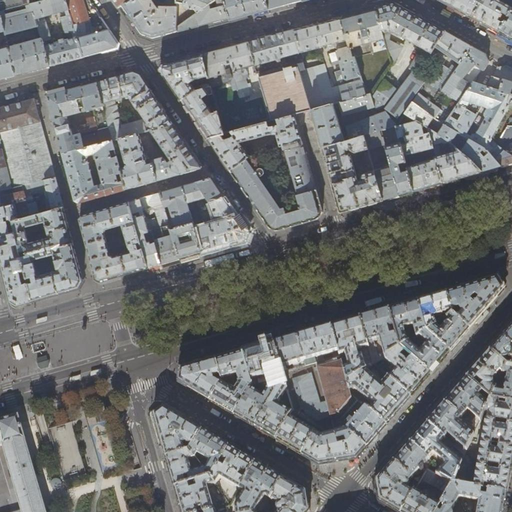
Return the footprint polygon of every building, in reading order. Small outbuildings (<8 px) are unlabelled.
[(0,16),(1,16),(0,12),(0,11),(5,10),(23,5),(23,6),(26,5),(30,4),(43,1),(42,0),(6,0),(7,2),(0,3),(0,16)] [(65,0),(46,0),(43,1),(30,4),(37,26),(41,39),(49,66),(66,62),(83,57),(65,0)] [(88,0),(65,0),(83,57),(98,53),(117,48),(118,44),(102,20),(88,0)] [(112,0),(118,8),(122,5),(129,0),(112,0)] [(177,0),(129,0),(122,5),(141,34),(148,36),(153,38),(169,34),(177,32),(177,29),(177,3),(177,0)] [(181,3),(184,5),(185,7),(191,10),(193,9),(196,10),(198,13),(216,0),(177,0),(177,3),(181,3)] [(229,18),(224,0),(216,0),(198,13),(177,29),(177,32),(208,24),(229,18)] [(266,0),(224,0),(229,18),(230,20),(252,14),(269,9),(266,0)] [(266,0),(269,9),(286,5),(302,0),(266,0)] [(511,0),(438,0),(469,17),(511,40),(511,0)] [(30,4),(26,5),(28,13),(7,18),(5,10),(0,11),(0,12),(1,16),(5,35),(37,26),(30,4)] [(375,9),(376,10),(384,39),(392,63),(394,63),(404,44),(402,43),(404,38),(432,53),(435,47),(445,32),(416,16),(393,4),(375,9)] [(358,15),(342,19),(353,57),(355,57),(356,56),(354,46),(384,39),(376,10),(358,15)] [(1,16),(0,16),(0,39),(2,48),(0,49),(0,79),(4,78),(15,75),(8,47),(5,35),(1,16)] [(318,24),(295,30),(301,53),(329,45),(330,49),(335,48),(337,54),(331,56),(334,67),(340,65),(342,70),(335,72),(338,80),(341,79),(342,81),(353,78),(354,81),(332,88),(325,64),(306,69),(306,70),(301,72),(312,110),(367,94),(355,57),(353,57),(342,19),(341,18),(318,24)] [(301,53),(295,30),(271,36),(249,42),(257,73),(262,72),(260,64),(278,59),(280,67),(304,61),(301,53)] [(445,32),(435,47),(460,63),(457,68),(452,65),(449,69),(443,65),(431,83),(428,82),(413,103),(443,125),(449,116),(453,111),(472,84),(463,78),(473,63),(483,70),(483,71),(489,62),(485,54),(476,49),(458,39),(445,32)] [(41,39),(8,47),(15,75),(32,71),(49,66),(41,39)] [(208,77),(210,83),(211,87),(213,95),(218,112),(224,134),(230,133),(267,123),(270,122),(257,73),(249,42),(224,49),(202,55),(208,77)] [(426,81),(426,80),(418,76),(422,69),(429,57),(422,53),(420,56),(417,54),(409,69),(414,72),(385,109),(397,119),(426,81)] [(208,77),(202,55),(190,58),(163,65),(161,70),(178,94),(182,100),(196,91),(211,87),(210,83),(194,88),(190,83),(193,81),(208,77)] [(304,61),(280,67),(262,72),(257,73),(270,122),(277,120),(295,115),(295,116),(302,114),(311,111),(311,110),(312,110),(301,72),(306,70),(306,69),(304,61)] [(457,121),(449,116),(443,125),(486,149),(488,145),(493,149),(490,154),(501,166),(511,163),(511,68),(510,67),(506,65),(497,67),(486,86),(474,82),(472,84),(453,111),(461,116),(457,121)] [(430,74),(422,69),(418,76),(426,80),(430,74)] [(147,86),(139,75),(134,73),(115,78),(97,83),(113,140),(138,133),(150,130),(173,124),(160,105),(147,86)] [(371,93),(370,93),(374,108),(384,105),(397,88),(382,77),(371,93)] [(112,140),(113,140),(97,83),(70,90),(46,96),(62,154),(112,140)] [(205,96),(213,95),(211,87),(196,91),(182,100),(192,116),(208,139),(219,135),(224,134),(218,112),(212,113),(202,99),(205,96)] [(370,93),(367,94),(312,110),(311,110),(311,111),(319,137),(322,148),(364,136),(381,131),(396,126),(386,112),(345,127),(348,138),(343,139),(335,109),(339,108),(342,117),(374,108),(370,93)] [(0,141),(6,167),(0,168),(0,190),(22,186),(55,178),(38,113),(34,99),(14,104),(3,107),(0,108),(0,141)] [(413,103),(405,114),(416,121),(427,129),(433,120),(435,122),(433,124),(442,130),(438,135),(450,142),(451,143),(456,135),(468,142),(461,152),(482,172),(487,170),(501,166),(490,154),(489,153),(485,157),(481,153),(486,149),(443,125),(413,103)] [(303,143),(295,116),(295,115),(277,120),(278,126),(269,129),(267,123),(230,133),(233,137),(229,139),(222,140),(219,135),(208,139),(220,156),(230,171),(249,159),(239,144),(269,136),(276,135),(279,149),(303,143)] [(443,183),(427,129),(416,121),(396,127),(401,143),(404,156),(427,150),(429,156),(425,157),(427,162),(407,167),(414,191),(427,187),(443,183)] [(173,124),(150,130),(171,161),(168,163),(164,158),(163,158),(162,158),(152,160),(151,160),(151,161),(151,162),(147,163),(138,133),(113,140),(112,140),(126,190),(143,185),(182,174),(201,169),(202,167),(184,141),(173,124)] [(438,135),(427,129),(443,183),(460,178),(482,172),(461,152),(460,150),(452,152),(451,153),(451,154),(452,156),(451,157),(449,154),(448,154),(447,154),(444,144),(450,142),(438,135)] [(381,131),(364,136),(368,150),(369,154),(373,167),(375,171),(383,200),(391,198),(399,196),(385,147),(381,131)] [(364,136),(322,148),(339,209),(343,211),(369,204),(383,200),(375,171),(363,174),(362,178),(363,181),(358,182),(350,156),(348,155),(346,156),(345,152),(352,150),(352,152),(355,153),(368,150),(364,136)] [(126,190),(112,140),(62,154),(69,180),(74,201),(79,204),(102,197),(126,190)] [(287,214),(249,159),(230,171),(243,190),(262,218),(269,228),(276,231),(294,226),(318,219),(323,213),(317,192),(307,157),(303,143),(279,149),(303,210),(287,214)] [(401,143),(385,147),(399,196),(405,194),(414,191),(407,167),(404,156),(401,143)] [(369,169),(373,167),(369,154),(365,155),(365,156),(368,168),(369,169)] [(55,178),(22,186),(27,200),(31,216),(63,207),(59,191),(55,178)] [(187,202),(188,202),(195,201),(203,199),(206,204),(208,203),(215,218),(217,218),(218,221),(203,226),(196,228),(195,229),(201,252),(221,247),(244,240),(247,233),(235,216),(216,187),(210,178),(183,186),(187,202)] [(22,186),(0,190),(0,207),(27,200),(22,186)] [(183,186),(160,193),(164,207),(169,206),(175,229),(171,230),(180,259),(192,255),(201,252),(195,229),(196,228),(195,223),(194,224),(188,202),(187,202),(183,186)] [(171,230),(164,207),(160,193),(143,198),(129,202),(133,215),(140,212),(141,217),(139,217),(138,217),(137,217),(137,215),(133,217),(148,268),(153,266),(170,261),(180,259),(171,230)] [(27,200),(0,207),(0,223),(7,222),(12,220),(12,221),(31,216),(27,200)] [(133,215),(129,202),(82,215),(79,219),(95,279),(100,281),(123,275),(148,268),(133,217),(133,215)] [(27,279),(32,278),(33,282),(28,283),(33,301),(37,300),(42,298),(80,288),(83,281),(77,256),(68,223),(63,207),(31,216),(12,221),(15,231),(18,245),(20,251),(25,250),(26,254),(21,256),(22,258),(25,273),(27,279)] [(7,222),(0,223),(0,257),(11,302),(14,304),(17,305),(22,304),(33,301),(28,283),(23,285),(21,274),(25,273),(22,258),(17,259),(13,247),(18,245),(15,231),(9,232),(7,222)] [(481,316),(505,288),(499,278),(451,292),(447,293),(453,314),(470,329),(481,316)] [(434,297),(418,301),(427,331),(439,323),(438,321),(435,322),(434,317),(440,315),(442,322),(447,318),(453,314),(447,293),(434,297)] [(392,308),(389,309),(400,348),(408,343),(404,329),(414,326),(417,337),(419,336),(427,331),(418,301),(414,302),(392,308)] [(374,365),(384,358),(400,348),(389,309),(377,313),(360,318),(374,365)] [(470,329),(453,314),(447,318),(450,321),(448,323),(445,325),(444,326),(441,322),(439,323),(427,331),(450,352),(459,341),(470,329)] [(342,323),(331,326),(340,356),(345,354),(349,367),(346,368),(345,364),(342,365),(347,381),(366,370),(374,365),(360,318),(342,323)] [(311,332),(307,333),(310,345),(309,345),(310,346),(311,346),(314,357),(313,357),(313,359),(315,358),(316,363),(327,360),(326,355),(334,353),(336,358),(340,357),(340,356),(331,326),(311,332)] [(490,351),(507,366),(511,367),(511,326),(511,328),(490,351)] [(427,331),(419,336),(428,344),(420,352),(409,342),(408,343),(400,348),(430,374),(440,363),(450,352),(427,331)] [(302,334),(297,336),(306,366),(295,369),(288,371),(282,373),(287,389),(293,410),(294,410),(294,413),(327,403),(332,422),(341,420),(344,417),(358,400),(351,394),(350,392),(347,381),(342,365),(340,357),(336,358),(327,360),(316,363),(315,358),(313,359),(313,357),(314,357),(311,346),(310,346),(309,345),(310,345),(307,333),(302,334)] [(273,343),(282,373),(288,371),(287,366),(293,364),(295,369),(306,366),(297,336),(294,337),(273,343)] [(258,347),(242,352),(252,385),(254,385),(258,386),(255,376),(270,372),(271,371),(271,369),(272,369),(273,371),(272,373),(276,388),(278,388),(287,389),(282,373),(273,343),(258,347)] [(430,374),(400,348),(384,358),(397,370),(392,375),(390,379),(410,397),(419,387),(430,374)] [(503,374),(507,366),(490,351),(480,363),(467,378),(482,391),(489,397),(491,399),(495,391),(496,388),(493,385),(494,383),(493,381),(497,377),(500,380),(503,374)] [(232,354),(216,359),(222,381),(231,382),(239,383),(252,385),(242,352),(232,354)] [(210,400),(222,381),(216,359),(203,363),(181,369),(179,382),(196,392),(210,400)] [(511,367),(507,366),(503,374),(507,375),(506,381),(504,392),(495,391),(491,399),(511,402),(511,367)] [(366,370),(347,381),(350,392),(355,390),(373,405),(369,410),(386,425),(398,411),(410,397),(390,379),(388,377),(382,384),(381,383),(380,383),(378,383),(377,384),(377,379),(366,370)] [(480,394),(482,391),(467,378),(456,390),(445,403),(461,418),(468,411),(475,417),(473,424),(475,425),(473,428),(476,430),(484,412),(491,399),(489,397),(485,401),(480,397),(482,396),(480,394)] [(228,387),(231,382),(222,381),(210,400),(224,409),(234,415),(250,388),(252,385),(239,383),(234,391),(228,387)] [(255,427),(278,388),(276,388),(269,387),(263,397),(258,394),(258,393),(250,388),(234,415),(245,421),(255,427)] [(277,406),(287,389),(278,388),(255,427),(273,437),(276,439),(289,417),(291,413),(282,408),(282,409),(277,406)] [(511,402),(491,399),(484,412),(489,413),(487,421),(511,425),(511,402)] [(369,410),(358,400),(344,417),(344,419),(346,423),(354,414),(352,412),(356,408),(361,413),(347,429),(347,430),(366,447),(376,436),(386,425),(369,410)] [(473,428),(461,418),(445,403),(437,412),(427,423),(444,438),(447,434),(452,438),(451,439),(454,442),(455,441),(464,448),(461,452),(464,455),(476,430),(473,428)] [(185,443),(191,447),(202,430),(184,420),(164,407),(154,415),(160,436),(166,458),(185,452),(183,445),(185,443)] [(45,511),(45,509),(20,423),(18,416),(0,421),(0,511),(45,511)] [(300,423),(289,417),(276,439),(286,445),(302,455),(315,432),(318,427),(302,418),(300,423)] [(511,425),(487,421),(485,421),(482,438),(478,437),(477,442),(481,443),(511,448),(511,425)] [(445,438),(444,438),(427,423),(420,431),(410,442),(429,459),(434,454),(444,463),(444,464),(445,465),(436,474),(452,484),(453,484),(455,484),(462,463),(441,445),(441,442),(445,438)] [(338,462),(346,460),(356,459),(366,447),(347,430),(347,429),(321,436),(315,432),(302,455),(319,465),(329,463),(338,462)] [(215,438),(202,430),(191,447),(189,451),(195,459),(198,454),(205,459),(201,466),(203,469),(210,478),(229,446),(215,438)] [(412,477),(429,459),(410,442),(403,450),(394,461),(412,477)] [(511,464),(511,448),(481,443),(477,465),(511,471),(511,464)] [(243,454),(229,446),(210,478),(216,486),(220,478),(239,490),(256,462),(243,454)] [(189,451),(185,452),(166,458),(170,471),(175,488),(210,478),(203,469),(192,473),(188,461),(192,459),(196,464),(198,463),(195,459),(189,451)] [(409,481),(412,477),(394,461),(384,473),(377,481),(380,501),(389,506),(399,511),(402,511),(414,492),(406,487),(408,486),(409,485),(409,483),(409,481)] [(269,470),(256,462),(239,490),(244,492),(235,507),(235,511),(255,511),(265,497),(266,496),(270,499),(283,478),(269,470)] [(462,462),(462,463),(455,484),(467,486),(471,464),(469,463),(462,462)] [(511,471),(477,465),(473,487),(507,493),(509,484),(511,471)] [(447,494),(452,484),(436,474),(427,469),(421,479),(447,494)] [(208,488),(216,486),(210,478),(175,488),(180,505),(181,511),(208,511),(215,510),(208,488)] [(283,478),(270,499),(274,501),(272,506),(278,511),(309,511),(308,501),(306,492),(295,485),(283,478)] [(460,497),(453,484),(452,484),(447,494),(442,502),(446,504),(443,511),(438,509),(436,511),(457,511),(456,511),(455,511),(452,511),(460,497)] [(467,486),(455,484),(453,484),(460,497),(460,498),(479,501),(479,504),(475,503),(474,509),(478,510),(477,511),(503,511),(504,507),(507,493),(473,487),(467,486)] [(415,489),(414,492),(402,511),(436,511),(438,509),(441,505),(434,501),(436,498),(436,496),(427,490),(424,491),(422,494),(415,489)]
